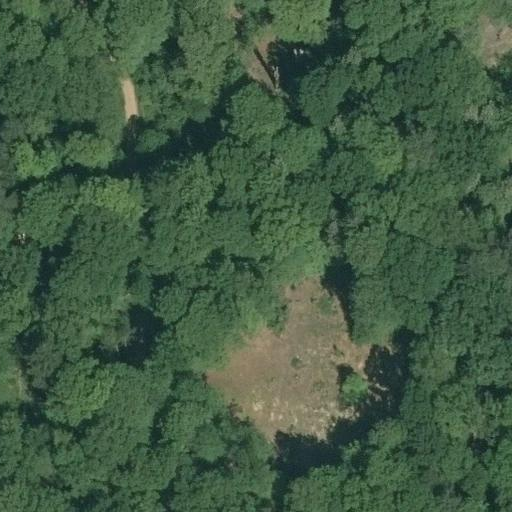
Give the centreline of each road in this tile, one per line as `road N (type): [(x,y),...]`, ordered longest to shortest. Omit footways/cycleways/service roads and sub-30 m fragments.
road 1 (track): [(174,486),(152,427),(135,330),(153,194),(125,0)]
road 2 (track): [(380,511),(427,417),(433,254),(445,193),(489,83),(494,38)]
road 3 (track): [(511,147),(445,193),(444,112),(465,35)]
road 4 (track): [(0,467),(112,455),(217,511)]
road 5 (track): [(494,38),(415,25),(377,0)]
